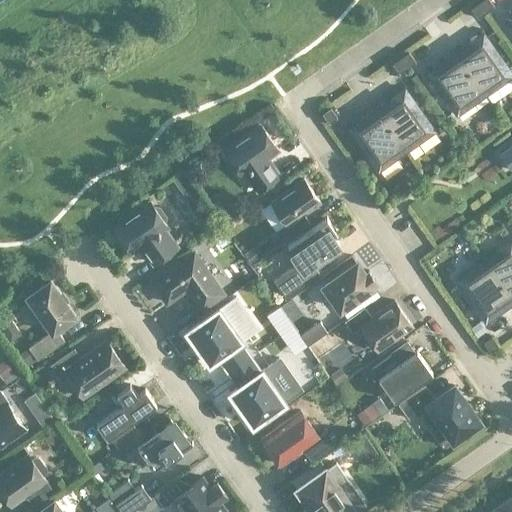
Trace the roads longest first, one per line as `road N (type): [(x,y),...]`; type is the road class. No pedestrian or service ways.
road 1 (residential): [(493,381),(374,226),(306,127),(300,103),(436,0)]
road 2 (residential): [(79,263),(97,270),(266,511)]
road 3 (residential): [(493,381),(510,410),(502,442),(406,511)]
